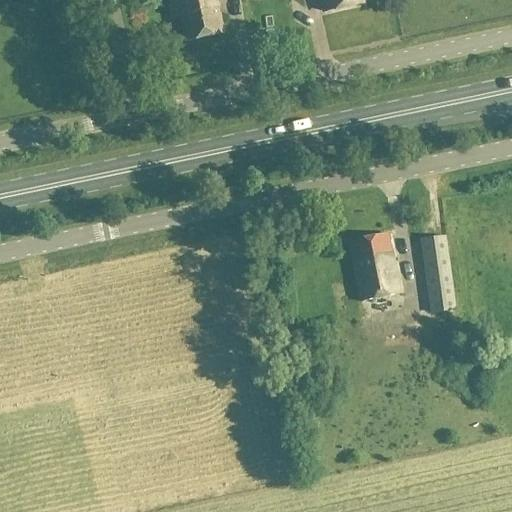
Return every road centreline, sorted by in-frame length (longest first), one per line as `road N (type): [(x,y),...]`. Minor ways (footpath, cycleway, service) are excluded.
road 1 (primary): [(0,201),(511,94)]
road 2 (unclassified): [(0,257),(511,151)]
road 3 (unclassified): [(136,118),(511,41)]
road 4 (unclassified): [(0,147),(136,118)]
road 5 (unclassified): [(136,118),(111,0)]
